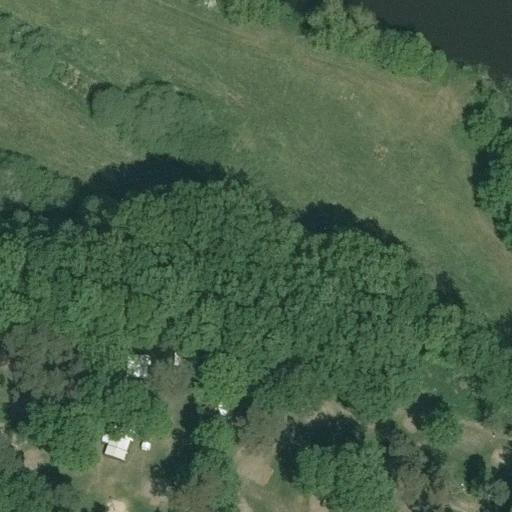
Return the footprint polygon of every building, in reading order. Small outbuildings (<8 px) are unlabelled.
[(0,358),(0,377),(6,380),(15,355),(3,350),(0,358)] [(199,402),(194,378),(181,381),(186,405),(199,402)] [(314,414),(315,444),(332,444),(331,414),(314,414)] [(422,438),(436,433),(429,414),(415,419),(422,438)] [(463,456),(482,460),(487,438),(468,434),(463,456)] [(115,458),(135,461),(137,441),(117,439),(115,458)] [(146,467),(165,469),(167,450),(147,448),(146,467)] [(47,477),(70,483),(75,462),(53,456),(47,477)] [(27,487),(45,479),(36,459),(18,467),(27,487)] [(329,511),(343,511),(343,501),(330,501),(329,511)]
